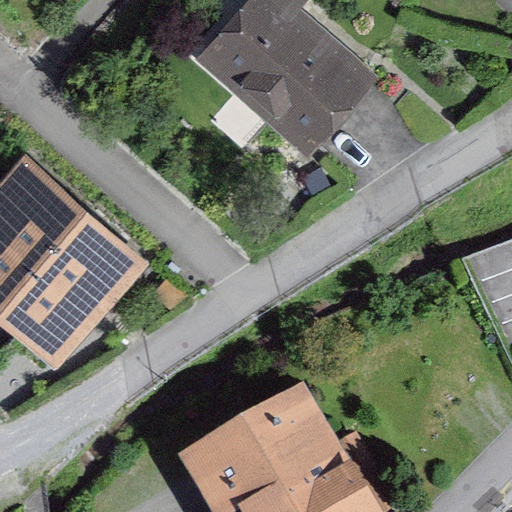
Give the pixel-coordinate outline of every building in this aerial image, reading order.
[(302,161),(376,78),(296,8),(303,0),(234,0),(184,58),(302,161)] [(0,177),(0,303),(76,214),(14,161),(0,177)] [(139,267),(76,214),(0,303),(0,338),(45,377),(139,267)] [(164,472),(188,511),(365,511),(293,394),(164,472)] [(351,437),(337,446),(375,507),(388,499),(351,437)]
